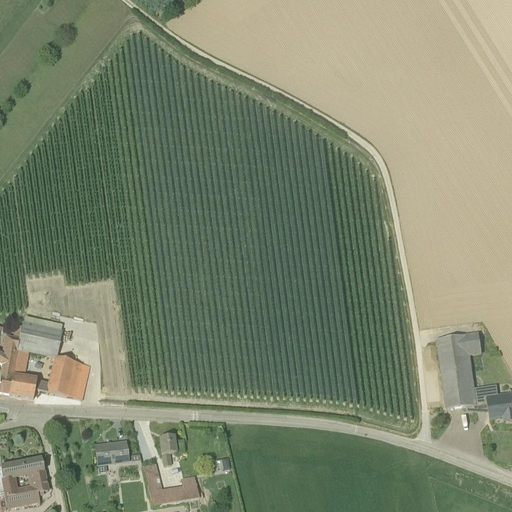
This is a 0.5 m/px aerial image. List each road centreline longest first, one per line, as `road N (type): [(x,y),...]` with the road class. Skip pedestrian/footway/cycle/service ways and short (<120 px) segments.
road 1 (track): [(124,0),(183,47),(322,119),(379,160),(414,327),(425,450)]
road 2 (unclassified): [(42,412),(329,425),(511,483)]
